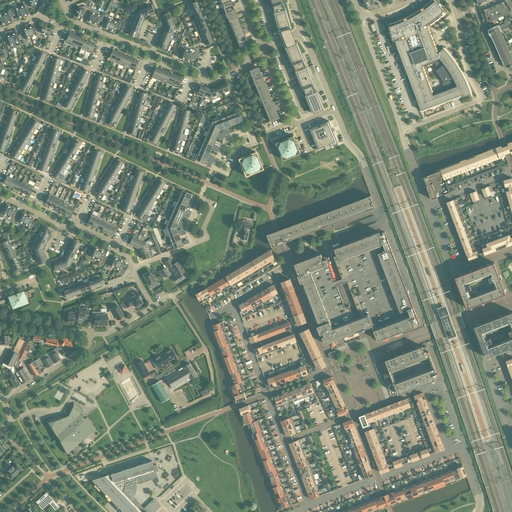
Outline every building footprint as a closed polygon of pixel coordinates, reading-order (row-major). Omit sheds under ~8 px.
[(26,0),(26,1),(29,7),(30,6),(34,8),(37,0),(26,0)] [(232,5),(229,0),(222,3),(224,8),(232,5)] [(268,0),(271,7),(273,7),(274,12),(284,9),(283,4),(285,3),(283,0),(268,0)] [(362,0),(367,9),(368,9),(369,11),(381,7),(379,3),(377,4),(375,0),(362,0)] [(437,44),(436,42),(435,41),(434,39),(433,38),(432,36),(432,34),(431,32),(431,31),(429,31),(427,27),(430,25),(436,21),(441,17),(446,12),(434,0),(432,0),(426,6),(417,12),(408,17),(398,21),(388,24),(393,42),(395,41),(399,52),(399,53),(399,54),(400,55),(400,56),(401,57),(401,58),(401,59),(402,59),(422,111),(452,99),(452,100),(453,100),(453,99),(454,99),(455,99),(456,99),(457,98),(458,98),(458,97),(459,97),(463,95),(463,97),(471,95),(470,91),(469,88),(466,82),(457,64),(452,58),(446,51),(442,46),(441,48),(439,46),(437,44)] [(26,1),(23,2),(24,5),(19,7),(23,17),(23,16),(25,17),(27,16),(27,15),(28,14),(26,8),(29,7),(26,1)] [(191,10),(198,7),(196,1),(193,3),(192,1),(188,3),(191,10)] [(504,3),(499,6),(503,16),(508,13),(509,13),(508,12),(509,11),(504,3)] [(146,8),(149,15),(154,13),(153,9),(155,9),(153,4),(146,8)] [(234,10),(232,5),(224,8),(226,13),(234,10)] [(13,6),(9,8),(13,17),(16,16),(17,19),(18,18),(19,19),(21,18),(22,17),(23,17),(19,7),(14,9),(13,6)] [(86,14),(89,7),(85,6),(82,7),(82,8),(79,7),(78,10),(77,10),(76,12),(76,14),(75,16),(81,18),(83,12),(86,14)] [(499,6),(493,8),(498,18),(503,16),(499,6)] [(92,9),(89,7),(86,14),(89,15),(87,21),(88,22),(90,23),(91,23),(92,23),(96,14),(91,12),(92,9)] [(198,7),(191,10),(193,15),(200,12),(198,7)] [(6,9),(7,10),(2,12),(2,14),(6,23),(7,23),(8,24),(10,23),(11,21),(12,21),(10,18),(13,17),(9,8),(6,9)] [(146,8),(138,11),(144,17),(149,15),(146,8)] [(493,8),(488,11),(490,20),(491,19),(492,21),(492,20),(498,18),(493,8)] [(171,9),(168,11),(164,12),(165,14),(162,16),(164,21),(171,18),(169,13),(172,11),(171,9)] [(284,9),(274,12),(272,13),(278,32),(280,31),(280,34),(290,31),(289,29),(291,28),(286,9),(284,9)] [(236,15),(234,10),(226,13),(228,18),(236,15)] [(490,20),(491,23),(493,22),(492,20),(492,21),(491,19),(490,20),(488,11),(488,10),(482,12),(482,14),(480,14),(482,20),(484,20),(485,21),(490,20)] [(97,11),(96,14),(92,23),(93,23),(93,24),(96,25),(97,25),(98,25),(100,19),(103,20),(105,14),(97,11)] [(134,13),(132,18),(142,22),(144,17),(138,11),(136,14),(134,13)] [(200,12),(193,15),(195,20),(203,17),(200,12)] [(105,14),(103,20),(106,21),(103,27),(104,28),(105,29),(107,30),(108,29),(109,30),(113,20),(114,17),(105,14)] [(236,15),(228,18),(230,23),(238,20),(236,15)] [(194,26),(197,25),(205,22),(203,17),(195,20),(192,21),(194,26)] [(132,18),(130,23),(140,27),(142,22),(132,18)] [(175,26),(171,18),(164,21),(166,26),(175,26)] [(115,21),(113,20),(109,30),(110,30),(110,31),(112,32),(114,31),(114,32),(116,28),(119,30),(122,21),(119,19),(116,21),(115,21)] [(238,20),(230,23),(232,28),(240,25),(238,20)] [(205,22),(197,25),(194,26),(196,31),(207,27),(205,22)] [(510,27),(509,25),(508,22),(499,26),(489,30),(491,36),(492,36),(505,65),(507,64),(508,66),(510,67),(509,68),(511,69),(511,60),(499,32),(510,27)] [(138,32),(140,27),(130,23),(128,28),(138,32)] [(28,27),(27,28),(30,34),(31,37),(36,35),(37,38),(41,36),(38,30),(35,32),(33,25),(32,26),(31,25),(29,26),(28,27)] [(240,25),(232,28),(234,33),(242,30),(240,25)] [(50,30),(41,26),(40,30),(38,30),(41,36),(48,39),(49,35),(48,35),(50,30)] [(175,26),(166,26),(164,31),(171,34),(175,26)] [(207,27),(196,31),(199,36),(209,32),(207,27)] [(23,30),(22,30),(24,36),(21,37),(24,43),(27,42),(26,39),(31,37),(30,34),(27,28),(25,28),(23,28),(23,30)] [(128,28),(126,33),(129,34),(128,34),(136,37),(138,32),(128,28)] [(244,35),(242,30),(234,33),(236,38),(244,35)] [(292,36),(290,31),(280,34),(282,37),(282,39),(285,45),(294,41),(292,36)] [(11,34),(11,35),(14,44),(16,47),(24,43),(21,37),(19,38),(16,32),(15,33),(14,32),(12,33),(11,34)] [(211,37),(209,32),(199,36),(201,41),(203,40),(211,37)] [(69,33),(66,40),(65,40),(64,43),(70,45),(74,35),(69,33)] [(14,44),(11,35),(10,35),(9,34),(6,35),(6,37),(5,37),(8,43),(5,44),(8,52),(11,51),(10,49),(16,47),(14,44)] [(74,35),(70,45),(75,47),(76,45),(79,37),(74,35)] [(244,35),(236,38),(238,43),(246,40),(244,35)] [(169,39),(162,36),(160,41),(170,45),(172,40),(169,39)] [(213,42),(211,37),(203,40),(206,45),(213,42)] [(81,47),(80,49),(85,51),(89,41),(84,39),(81,47)] [(248,45),(246,40),(238,43),(240,48),(248,45)] [(89,41),(85,51),(91,53),(95,43),(89,41)] [(170,45),(160,41),(158,46),(159,47),(158,49),(167,52),(170,45)] [(293,65),(295,71),(305,67),(303,62),(304,61),(303,58),(297,42),(295,43),(294,41),(285,45),(286,47),(284,48),(290,63),(291,66),(293,65)] [(190,48),(185,46),(182,44),(179,50),(182,52),(180,58),(181,59),(183,60),(185,60),(190,48)] [(191,62),(193,56),(196,57),(198,52),(199,51),(190,48),(185,60),(186,60),(187,61),(189,62),(190,62),(191,62)] [(112,50),(109,57),(108,57),(107,60),(113,63),(117,52),(112,50)] [(39,51),(36,57),(43,60),(46,55),(39,51)] [(123,54),(117,52),(113,63),(118,65),(123,54)] [(128,56),(123,54),(118,65),(123,67),(128,56)] [(133,58),(128,56),(123,67),(128,69),(130,66),(133,58)] [(36,57),(34,62),(41,66),(43,60),(36,57)] [(59,66),(61,59),(53,57),(51,63),(59,66)] [(130,66),(128,69),(134,71),(135,67),(136,67),(137,66),(136,65),(138,60),(133,58),(130,66)] [(34,62),(31,67),(38,71),(41,66),(34,62)] [(59,66),(51,63),(50,69),(58,71),(59,66)] [(305,67),(295,71),(294,72),(301,90),(303,89),(312,86),(314,85),(307,66),(305,67)] [(31,67),(28,72),(35,76),(38,71),(31,67)] [(155,67),(153,75),(151,78),(157,80),(161,70),(155,67)] [(251,76),(260,73),(258,67),(249,71),(251,76)] [(90,72),(83,68),(80,74),(87,77),(90,72)] [(161,70),(157,80),(162,82),(166,72),(161,70)] [(28,72),(25,78),(32,82),(35,76),(28,72)] [(166,72),(162,82),(167,84),(171,74),(166,72)] [(262,78),(260,73),(251,76),(253,81),(262,78)] [(87,77),(80,74),(77,79),(84,83),(87,77)] [(102,83),(104,77),(96,74),(95,81),(102,83)] [(176,76),(171,74),(167,84),(172,86),(176,76)] [(181,78),(176,76),(172,86),(178,88),(182,79),(180,79),(181,78)] [(25,78),(22,83),(29,87),(32,82),(25,78)] [(264,83),(262,78),(253,81),(256,86),(264,83)] [(77,79),(74,84),(81,88),(84,83),(77,79)] [(102,83),(95,81),(93,86),(101,89),(102,83)] [(29,87),(22,83),(18,91),(24,93),(25,92),(26,92),(29,87)] [(221,85),(224,92),(231,89),(229,85),(227,86),(226,83),(221,85)] [(264,83),(256,86),(258,91),(266,88),(264,83)] [(81,88),(74,84),(71,90),(78,93),(81,88)] [(133,89),(126,85),(123,91),(130,95),(133,89)] [(202,97),(203,95),(206,87),(200,85),(199,89),(197,88),(196,92),(195,91),(194,94),(202,97)] [(224,92),(221,85),(216,87),(219,95),(224,92)] [(53,89),(45,86),(43,92),(51,94),(53,89)] [(315,91),(312,86),(303,89),(305,95),(304,96),(310,112),(312,111),(313,114),(322,110),(321,107),(323,107),(316,90),(315,91)] [(202,97),(211,101),(211,98),(211,89),(206,87),(203,95),(202,97)] [(211,98),(211,101),(220,97),(219,95),(216,87),(211,89),(211,98)] [(266,88),(258,91),(260,96),(268,93),(266,88)] [(78,93),(71,90),(68,95),(76,99),(78,93)] [(130,95),(123,91),(120,96),(127,100),(130,95)] [(51,94),(43,92),(42,98),(43,99),(43,101),(49,103),(51,94)] [(140,92),(138,98),(146,100),(147,94),(140,92)] [(270,98),(268,93),(260,96),(262,101),(270,98)] [(76,99),(68,95),(66,100),(73,104),(76,99)] [(120,96),(117,101),(124,105),(127,100),(120,96)] [(146,100),(138,98),(136,104),(144,106),(146,100)] [(272,103),(270,98),(262,101),(264,106),(272,103)] [(66,100),(63,105),(58,102),(56,106),(67,111),(68,109),(70,109),(73,104),(66,100)] [(124,105),(117,101),(114,107),(121,110),(124,105)] [(169,102),(166,108),(173,112),(176,106),(169,102)] [(274,108),(272,103),(264,106),(266,111),(274,108)] [(96,106),(88,104),(87,109),(94,112),(96,106)] [(11,106),(8,115),(16,118),(18,112),(16,111),(17,109),(11,106)] [(121,110),(114,107),(112,112),(119,116),(121,110)] [(166,108),(163,113),(170,117),(173,112),(166,108)] [(276,113),(274,108),(266,111),(268,116),(276,113)] [(94,112),(87,109),(85,115),(87,116),(86,118),(92,120),(94,112)] [(181,115),(189,117),(190,111),(183,109),(181,115)] [(112,112),(109,117),(116,121),(119,116),(112,112)] [(238,112),(234,114),(232,114),(237,125),(238,124),(238,123),(242,121),(238,112)] [(170,117),(163,113),(160,119),(167,122),(170,117)] [(278,118),(276,113),(268,116),(270,121),(278,118)] [(230,126),(234,124),(235,125),(237,125),(232,114),(231,114),(227,116),(230,126)] [(8,115),(6,121),(14,123),(16,118),(8,115)] [(227,116),(222,118),(221,119),(225,129),(227,129),(226,127),(230,126),(227,116)] [(116,121),(109,117),(104,125),(110,128),(111,126),(113,127),(116,121)] [(33,119),(29,124),(36,128),(41,121),(35,118),(34,120),(33,119)] [(160,119),(158,124),(165,128),(167,122),(160,119)] [(212,122),(219,130),(223,129),(223,130),(225,129),(221,119),(220,119),(212,122)] [(14,123),(6,121),(4,126),(12,129),(14,123)] [(139,123),(132,121),(130,127),(138,129),(139,123)] [(331,146),(338,143),(329,121),(310,129),(318,151),(326,148),(327,150),(332,148),(331,146)] [(212,122),(209,129),(208,131),(219,135),(219,133),(218,133),(219,130),(212,122)] [(36,128),(29,124),(26,129),(33,134),(36,128)] [(158,124),(155,129),(162,133),(165,128),(158,124)] [(4,126),(2,132),(10,135),(12,129),(4,126)] [(53,127),(50,135),(58,138),(60,132),(58,131),(59,129),(53,127)] [(138,129),(130,127),(128,133),(130,133),(129,135),(135,138),(138,129)] [(26,129),(23,134),(30,139),(33,134),(26,129)] [(155,129),(152,135),(159,138),(162,133),(155,129)] [(208,131),(208,132),(206,136),(215,140),(217,136),(218,137),(219,135),(208,131)] [(10,135),(2,132),(0,138),(8,140),(10,135)] [(30,139),(23,134),(20,139),(27,144),(30,139)] [(50,135),(48,141),(56,144),(58,138),(50,135)] [(152,135),(148,143),(154,145),(155,143),(156,144),(159,138),(152,135)] [(206,136),(204,141),(203,142),(214,147),(214,145),(213,144),(215,140),(206,136)] [(276,143),(283,160),(301,153),(294,136),(287,139),(288,140),(283,142),(283,140),(276,143)] [(71,144),(78,149),(83,141),(77,138),(76,140),(75,139),(71,144)] [(27,144),(20,139),(17,145),(24,149),(27,144)] [(48,141),(46,147),(54,149),(56,144),(48,141)] [(201,148),(210,152),(211,148),(213,149),(214,147),(203,142),(203,143),(201,148)] [(78,149),(71,144),(68,150),(75,154),(78,149)] [(181,146),(173,144),(171,150),(173,150),(172,153),(178,155),(181,146)] [(17,145),(14,150),(20,154),(24,149),(17,145)] [(505,147),(502,148),(501,146),(496,148),(500,158),(505,156),(504,154),(507,153),(505,147)] [(46,147),(44,152),(52,155),(54,149),(46,147)] [(95,147),(92,155),(100,158),(102,152),(100,152),(101,149),(95,147)] [(201,148),(199,153),(198,154),(209,158),(209,157),(208,156),(210,152),(201,148)] [(496,148),(491,150),(495,160),(500,158),(496,148)] [(20,154),(14,150),(10,155),(17,159),(20,154)] [(75,154),(68,150),(65,155),(72,159),(75,154)] [(491,150),(486,152),(490,162),(495,160),(491,150)] [(52,155),(44,152),(42,158),(50,160),(52,155)] [(238,159),(245,176),(262,169),(255,152),(249,154),(249,156),(245,158),(244,156),(238,159)] [(486,152),(481,154),(484,164),(490,162),(486,152)] [(195,160),(199,162),(199,161),(205,164),(206,159),(208,160),(209,158),(198,154),(197,155),(195,154),(193,158),(195,160)] [(481,154),(476,156),(479,166),(484,164),(481,154)] [(72,159),(65,155),(62,160),(69,164),(72,159)] [(100,158),(92,155),(90,161),(98,164),(100,158)] [(476,156),(471,158),(474,167),(479,166),(476,156)] [(50,160),(42,158),(40,164),(48,166),(50,160)] [(113,165),(120,169),(125,161),(119,158),(118,160),(117,159),(113,165)] [(471,158),(466,160),(469,169),(474,167),(471,158)] [(62,160),(59,165),(66,169),(69,164),(62,160)] [(466,160),(461,162),(464,171),(469,169),(466,160)] [(90,161),(88,167),(96,169),(98,164),(90,161)] [(461,162),(456,164),(459,173),(464,171),(461,162)] [(40,164),(38,169),(46,172),(48,166),(40,164)] [(456,164),(451,165),(454,175),(459,173),(456,164)] [(59,165),(56,170),(62,174),(66,169),(59,165)] [(120,169),(113,165),(110,170),(117,174),(120,169)] [(451,165),(445,167),(449,177),(454,175),(451,165)] [(96,169),(88,167),(86,172),(94,175),(96,169)] [(137,167),(134,175),(142,178),(144,172),(142,172),(143,170),(137,167)] [(443,176),(444,179),(449,177),(445,167),(440,169),(442,174),(443,176)] [(427,176),(423,178),(427,185),(426,186),(430,194),(435,192),(432,184),(431,184),(430,181),(443,176),(442,174),(440,169),(436,171),(436,172),(427,176)] [(56,170),(52,175),(51,177),(54,178),(55,177),(59,179),(62,174),(56,170)] [(117,174),(110,170),(107,175),(114,179),(117,174)] [(86,172),(84,178),(92,181),(94,175),(86,172)] [(114,179),(107,175),(104,180),(111,184),(114,179)] [(134,175),(132,181),(140,184),(142,178),(134,175)] [(8,186),(12,178),(7,176),(3,183),(8,186)] [(17,181),(12,178),(8,186),(13,188),(17,181)] [(84,178),(82,184),(90,186),(92,181),(84,178)] [(155,185),(162,189),(167,181),(161,178),(160,180),(158,179),(155,185)] [(504,187),(511,184),(511,178),(503,181),(505,186),(504,187)] [(104,180),(101,185),(107,189),(111,184),(104,180)] [(17,181),(13,188),(18,190),(22,183),(17,181)] [(22,183),(18,190),(23,193),(28,183),(23,181),(22,183)] [(132,181),(130,187),(138,190),(140,184),(132,181)] [(34,186),(28,183),(23,193),(28,195),(31,188),(33,189),(34,186)] [(90,186),(82,184),(80,190),(88,192),(90,186)] [(101,185),(97,190),(104,194),(107,189),(101,185)] [(162,189),(155,185),(152,190),(159,194),(162,189)] [(482,189),(486,200),(492,197),(490,192),(493,191),(491,185),(482,189)] [(138,190),(130,187),(128,192),(136,195),(138,190)] [(104,194),(97,190),(94,195),(101,200),(104,194)] [(159,194),(152,190),(149,195),(156,199),(159,194)] [(182,190),(180,195),(179,196),(190,201),(191,199),(189,199),(191,194),(185,192),(186,191),(182,190)] [(469,200),(472,199),(474,204),(480,202),(476,191),(467,194),(469,200)] [(128,192),(126,198),(134,201),(136,195),(128,192)] [(50,193),(49,196),(45,203),(50,206),(55,196),(50,193)] [(156,199),(149,195),(146,200),(153,204),(156,199)] [(60,198),(55,196),(50,206),(55,208),(60,198)] [(179,198),(177,202),(186,206),(188,202),(189,203),(190,201),(179,196),(179,198)] [(276,231),(274,232),(267,235),(272,247),(279,244),(278,244),(281,243),(284,241),(285,242),(375,208),(370,196),(280,230),(276,231)] [(65,201),(60,198),(55,208),(60,211),(65,201)] [(126,198),(124,204),(132,206),(134,201),(126,198)] [(447,202),(449,208),(459,204),(458,204),(456,199),(447,202)] [(153,204),(146,200),(143,205),(149,209),(153,204)] [(70,203),(65,201),(60,211),(65,213),(68,206),(70,203)] [(177,202),(175,207),(174,208),(185,213),(186,211),(184,210),(186,206),(177,202)] [(3,210),(1,209),(0,210),(0,216),(6,219),(11,207),(10,205),(8,204),(7,205),(6,205),(3,210)] [(132,206),(124,204),(122,210),(130,212),(132,206)] [(449,208),(451,213),(461,209),(459,204),(449,208)] [(149,209),(143,205),(139,210),(146,214),(149,209)] [(73,208),(68,206),(65,213),(70,215),(73,208)] [(12,207),(11,207),(6,219),(14,223),(17,217),(14,216),(17,210),(16,209),(16,208),(13,207),(12,207)] [(174,209),(172,214),(181,218),(183,214),(184,214),(185,213),(174,208),(174,209)] [(451,213),(453,218),(463,214),(461,209),(451,213)] [(146,214),(139,210),(136,215),(141,218),(143,220),(146,214)] [(17,217),(14,223),(17,225),(20,223),(21,223),(23,224),(28,215),(27,215),(26,213),(24,212),(23,213),(22,212),(20,218),(17,217)] [(92,226),(97,216),(92,214),(87,224),(92,226)] [(172,214),(170,218),(169,219),(180,224),(180,222),(179,222),(181,218),(172,214)] [(453,218),(455,224),(465,220),(463,214),(453,218)] [(28,215),(23,224),(27,226),(26,228),(30,231),(34,222),(31,221),(33,217),(32,217),(32,216),(30,215),(28,215)] [(102,218),(97,216),(92,226),(97,228),(102,218)] [(250,224),(251,218),(245,217),(244,222),(243,222),(242,228),(245,228),(244,231),(243,231),(241,239),(245,239),(245,240),(246,240),(247,240),(248,240),(250,232),(249,232),(251,224),(250,224)] [(107,221),(102,218),(97,228),(102,231),(107,221)] [(169,221),(165,228),(176,228),(178,225),(179,226),(180,224),(169,219),(169,221)] [(455,224),(457,229),(467,225),(465,220),(455,224)] [(107,221),(102,231),(107,233),(112,223),(107,221)] [(112,223),(107,233),(112,235),(117,226),(112,223)] [(457,229),(459,234),(469,230),(467,225),(457,229)] [(42,231),(49,235),(52,229),(44,226),(42,231)] [(165,228),(168,236),(169,237),(179,233),(179,231),(177,231),(176,228),(165,228)] [(40,230),(37,235),(47,239),(49,235),(42,231),(40,230)] [(420,326),(384,230),(360,239),(332,250),(328,252),(326,252),(321,254),(310,258),(295,264),(299,275),(298,275),(320,334),(321,334),(325,344),(329,354),(331,359),(337,357),(341,356),(364,347),(364,348),(384,399),(398,393),(398,394),(435,379),(434,376),(438,374),(426,344),(389,358),(387,352),(387,353),(384,346),(385,346),(383,341),(383,340),(382,340),(420,326)] [(459,234),(461,240),(471,236),(469,230),(459,234)] [(179,233),(169,237),(169,238),(171,242),(180,239),(179,235),(180,235),(179,233)] [(134,234),(133,237),(129,244),(134,246),(138,239),(139,236),(134,234)] [(511,243),(508,234),(503,236),(507,246),(511,244),(511,243)] [(37,235),(35,240),(44,244),(47,239),(37,235)] [(461,240),(463,245),(473,241),(471,236),(461,240)] [(503,236),(497,238),(501,248),(507,246),(503,236)] [(497,238),(492,240),(496,250),(501,248),(497,238)] [(73,240),(71,245),(78,248),(81,241),(77,239),(76,241),(73,240)] [(146,243),(138,239),(134,246),(139,249),(146,243)] [(182,243),(180,239),(171,242),(173,249),(184,245),(183,243),(182,243)] [(4,249),(11,245),(8,240),(1,243),(4,249)] [(44,244),(35,240),(31,248),(34,249),(33,249),(42,249),(44,244)] [(492,240),(486,242),(490,252),(496,250),(492,240)] [(139,249),(141,254),(151,250),(151,248),(148,241),(146,243),(139,249)] [(463,245),(465,250),(474,247),(472,242),(473,241),(463,245)] [(490,252),(486,242),(481,245),(484,255),(490,252)] [(11,245),(4,249),(6,254),(14,251),(11,245)] [(71,245),(68,249),(75,253),(78,248),(71,245)] [(95,247),(94,247),(91,253),(88,251),(85,257),(94,261),(95,258),(99,249),(98,248),(96,247),(95,247)] [(465,250),(467,255),(477,251),(476,251),(474,247),(465,250)] [(44,254),(42,249),(33,249),(36,257),(44,254)] [(75,253),(68,249),(66,254),(73,258),(75,253)] [(100,250),(99,249),(95,258),(100,261),(99,264),(102,265),(105,259),(102,258),(105,252),(104,252),(104,250),(101,249),(100,250)] [(151,250),(141,254),(143,259),(153,256),(151,250)] [(271,250),(266,253),(272,263),(277,261),(271,250)] [(14,251),(6,254),(9,260),(16,256),(14,251)] [(477,251),(467,255),(469,260),(479,257),(477,251)] [(266,253),(261,255),(268,266),(272,263),(266,253)] [(46,260),(44,254),(36,257),(39,265),(46,262),(45,260),(46,260)] [(73,258),(66,254),(63,259),(69,266),(73,258)] [(261,255),(257,258),(263,269),(268,266),(261,255)] [(16,256),(9,260),(12,265),(19,262),(16,256)] [(114,257),(114,256),(111,262),(108,261),(105,267),(108,268),(110,265),(115,268),(119,259),(118,258),(118,257),(116,256),(114,257)] [(257,258),(253,261),(259,271),(263,269),(257,258)] [(69,266),(63,259),(58,261),(61,269),(69,266)] [(119,259),(115,268),(120,270),(118,273),(121,275),(124,269),(121,267),(124,261),(123,260),(121,259),(120,259),(119,259)] [(186,271),(180,261),(173,264),(170,259),(165,263),(168,268),(170,267),(176,277),(174,278),(177,283),(183,278),(181,274),(186,271)] [(61,269),(58,261),(53,263),(54,266),(52,267),(54,271),(61,269)] [(253,261),(248,263),(255,274),(259,271),(253,261)] [(23,270),(19,262),(12,265),(14,271),(16,270),(17,272),(23,270)] [(467,308),(506,294),(494,262),(455,277),(467,308)] [(248,263),(244,266),(250,276),(255,274),(248,263)] [(244,266),(240,269),(246,279),(250,276),(244,266)] [(162,278),(168,274),(164,268),(158,272),(162,278)] [(240,269),(235,271),(241,282),(246,279),(240,269)] [(144,274),(143,275),(145,277),(144,278),(146,281),(147,281),(150,285),(156,282),(158,280),(154,274),(152,276),(149,271),(146,273),(144,274)] [(235,271),(231,274),(237,284),(241,282),(235,271)] [(231,274),(226,276),(226,277),(231,285),(232,287),(237,284),(231,274)] [(102,285),(102,284),(105,282),(102,276),(99,277),(98,275),(93,277),(97,287),(102,285)] [(97,287),(93,277),(88,279),(89,281),(91,289),(97,287)] [(221,280),(226,288),(231,285),(226,277),(221,280)] [(277,289),(280,288),(292,284),(290,279),(279,283),(280,286),(277,287),(277,289)] [(221,280),(216,283),(222,292),(221,291),(226,288),(221,280)] [(84,283),(83,281),(78,283),(81,293),(86,291),(84,283)] [(81,293),(78,283),(73,284),(76,294),(81,293)] [(211,286),(217,295),(222,292),(216,283),(211,286)] [(76,294),(73,284),(68,286),(71,296),(76,294)] [(280,288),(282,293),(294,288),(292,284),(280,288)] [(273,285),(268,288),(273,296),(273,295),(278,293),(273,285)] [(62,288),(63,291),(61,292),(63,296),(65,295),(66,298),(71,296),(68,286),(62,288)] [(207,288),(211,297),(216,294),(217,295),(211,286),(207,288)] [(202,291),(201,291),(207,300),(211,297),(207,288),(202,291)] [(273,295),(273,296),(268,288),(264,291),(263,291),(268,298),(269,300),(274,297),(273,295)] [(282,293),(284,297),(295,293),(294,288),(282,293)] [(9,297),(10,301),(8,301),(10,305),(12,304),(13,308),(27,303),(23,291),(9,297)] [(200,300),(201,303),(207,300),(201,291),(196,294),(197,294),(196,295),(199,300),(200,300)] [(263,301),(264,303),(269,300),(268,298),(263,291),(258,294),(263,301)] [(129,297),(130,298),(123,302),(127,308),(132,305),(132,304),(133,303),(135,307),(138,306),(138,307),(141,305),(140,304),(143,303),(140,300),(141,299),(139,297),(136,292),(135,293),(134,292),(131,293),(132,295),(129,297)] [(284,297),(286,302),(297,298),(295,293),(284,297)] [(258,294),(254,297),(258,304),(263,301),(258,294)] [(253,297),(249,300),(253,307),(258,304),(254,297),(253,297)] [(286,302),(288,307),(299,303),(298,299),(297,298),(286,302)] [(249,300),(244,302),(248,310),(249,311),(254,308),(253,307),(249,300)] [(248,310),(244,302),(239,305),(241,309),(239,310),(241,314),(241,315),(248,310)] [(288,307),(289,312),(301,307),(299,303),(288,307)] [(109,309),(109,311),(111,320),(117,318),(117,319),(123,316),(117,304),(109,309)] [(446,305),(437,308),(440,317),(449,314),(446,305)] [(79,309),(78,321),(83,322),(84,317),(88,318),(90,308),(85,307),(79,310),(79,309)] [(289,312),(291,317),(303,312),(301,307),(289,312)] [(78,321),(79,309),(75,309),(75,310),(70,312),(69,312),(67,313),(68,316),(67,322),(73,323),(74,320),(78,321)] [(107,312),(101,312),(101,325),(107,325),(107,321),(111,320),(109,311),(107,311),(107,312)] [(511,311),(474,326),(486,357),(511,347),(511,311)] [(95,325),(101,325),(101,312),(95,312),(93,312),(90,319),(95,321),(95,325)] [(291,317),(293,321),(304,317),(303,312),(291,317)] [(304,317),(293,321),(295,326),(306,322),(304,317)] [(223,322),(213,325),(215,331),(225,327),(223,322)] [(283,325),(281,325),(283,331),(291,328),(289,322),(283,325)] [(279,326),(273,328),(275,334),(283,331),(281,325),(279,326)] [(225,327),(215,331),(217,336),(227,332),(226,333),(224,328),(225,327)] [(267,331),(265,331),(267,337),(275,334),(273,328),(267,331)] [(309,328),(298,334),(300,338),(311,333),(309,328)] [(263,332),(257,334),(260,340),(267,337),(265,331),(263,332)] [(217,336),(219,342),(229,338),(227,332),(217,336)] [(311,333),(300,338),(302,343),(313,338),(311,333)] [(256,335),(249,337),(251,343),(260,340),(257,334),(256,335)] [(294,334),(286,337),(288,343),(290,342),(296,340),(294,334)] [(0,344),(9,344),(9,336),(4,336),(4,338),(0,338),(0,344)] [(47,337),(46,341),(45,343),(58,346),(60,343),(63,346),(65,344),(71,348),(74,344),(71,342),(72,341),(70,339),(69,341),(64,337),(61,341),(47,337)] [(286,337),(278,340),(280,346),(286,344),(288,343),(286,337)] [(219,342),(221,347),(231,343),(229,338),(219,342)] [(313,338),(302,343),(304,348),(315,342),(313,338)] [(18,354),(25,342),(25,341),(21,340),(15,352),(10,350),(2,365),(8,368),(10,370),(13,365),(18,354)] [(278,340),(270,343),(272,349),(274,348),(280,346),(278,340)] [(25,342),(18,354),(19,354),(19,353),(25,356),(31,345),(25,342)] [(315,342),(304,348),(306,352),(317,347),(315,342)] [(231,343),(221,347),(223,352),(232,349),(230,344),(231,343)] [(270,343),(262,346),(264,352),(270,350),(272,349),(270,343)] [(262,346),(254,349),(256,355),(262,353),(264,352),(262,346)] [(50,351),(47,353),(54,363),(60,359),(58,355),(63,351),(57,347),(54,349),(56,352),(52,355),(50,351)] [(317,347),(306,352),(309,357),(320,352),(317,347)] [(171,349),(155,358),(159,365),(157,367),(158,369),(176,358),(171,349)] [(232,349),(223,352),(225,358),(235,354),(235,353),(234,354),(232,349)] [(320,352),(309,357),(311,362),(322,356),(320,352)] [(40,357),(38,359),(41,364),(44,363),(47,367),(54,363),(47,353),(44,355),(46,358),(43,361),(40,357)] [(225,358),(227,363),(237,359),(235,354),(225,358)] [(322,356),(311,362),(313,366),(324,361),(322,356)] [(38,359),(28,365),(35,376),(39,374),(35,367),(36,366),(34,364),(36,363),(38,366),(41,364),(38,359)] [(237,359),(227,363),(229,368),(239,364),(238,365),(236,360),(237,359)] [(142,360),(135,364),(142,378),(149,374),(142,360)] [(324,361),(313,366),(315,371),(325,367),(326,365),(324,361)] [(197,376),(190,363),(166,377),(173,389),(197,376)] [(229,368),(231,374),(241,370),(239,364),(229,368)] [(299,366),(299,367),(303,376),(308,373),(304,364),(299,366)] [(13,365),(10,370),(14,374),(21,384),(25,382),(21,374),(18,377),(15,372),(17,371),(13,365)] [(118,368),(121,374),(128,370),(125,365),(118,368)] [(294,369),(297,378),(303,376),(299,367),(294,369)] [(9,377),(11,380),(10,381),(14,388),(20,384),(16,378),(15,378),(13,374),(14,374),(10,370),(8,368),(6,370),(10,377),(9,377)] [(17,372),(17,371),(15,372),(18,377),(21,374),(25,382),(30,379),(23,368),(17,372)] [(292,380),(297,378),(294,369),(289,371),(292,380)] [(231,374),(233,379),(243,375),(241,370),(231,374)] [(284,373),(287,382),(292,380),(289,371),(284,373)] [(278,375),(281,384),(287,382),(284,373),(278,375)] [(231,385),(231,386),(240,382),(244,381),(242,376),(243,375),(233,379),(235,384),(231,385)] [(276,386),(281,384),(278,375),(273,377),(276,386)] [(276,386),(273,377),(266,380),(265,380),(267,384),(269,384),(271,388),(276,386)] [(324,387),(334,382),(332,377),(328,378),(328,377),(320,380),(324,387)] [(231,386),(233,391),(243,387),(241,382),(244,381),(240,382),(231,386)] [(163,403),(170,399),(160,382),(153,386),(163,403)] [(336,387),(334,382),(324,387),(326,391),(336,387)] [(305,385),(309,396),(314,394),(310,383),(305,385)] [(300,387),(304,398),(309,396),(305,385),(300,387)] [(235,396),(235,397),(244,393),(242,388),(243,387),(233,391),(235,396)] [(295,389),(299,400),(304,398),(300,387),(295,389)] [(339,391),(336,387),(326,391),(328,396),(339,391)] [(295,389),(290,391),(294,402),(299,400),(295,389)] [(290,391),(285,393),(289,404),(294,402),(290,391)] [(331,401),(341,396),(339,391),(328,396),(331,401)] [(244,393),(235,397),(237,402),(246,398),(244,393)] [(289,404),(285,393),(279,395),(284,406),(289,404)] [(423,393),(415,396),(417,401),(425,398),(423,393)] [(284,406),(279,395),(274,397),(276,401),(274,402),(276,408),(284,406)] [(343,401),(341,396),(331,401),(333,406),(343,401)] [(425,398),(417,401),(419,406),(427,403),(425,398)] [(407,399),(402,401),(405,409),(410,406),(408,402),(407,399)] [(335,411),(346,406),(343,401),(333,406),(335,411)] [(402,401),(396,403),(399,411),(405,409),(402,401)] [(54,418),(46,420),(51,428),(50,428),(55,436),(57,435),(61,440),(59,442),(65,452),(65,451),(67,454),(76,446),(82,442),(81,441),(96,428),(92,424),(93,423),(88,417),(84,419),(80,414),(83,412),(74,402),(67,414),(69,416),(63,421),(62,420),(59,416),(54,417),(54,418)] [(396,403),(391,405),(394,413),(399,411),(396,403)] [(427,403),(419,406),(421,411),(429,408),(427,403)] [(249,405),(240,409),(242,414),(246,412),(252,410),(251,410),(249,405)] [(391,405),(386,407),(389,415),(394,413),(391,405)] [(348,411),(346,406),(335,411),(338,417),(345,415),(346,414),(345,413),(348,411)] [(386,407),(380,409),(383,417),(389,415),(386,407)] [(429,408),(421,411),(423,416),(431,413),(429,408)] [(380,409),(375,411),(378,419),(383,417),(380,409)] [(242,414),(244,419),(254,416),(252,410),(246,412),(242,414)] [(375,411),(370,413),(373,421),(378,419),(375,411)] [(370,413),(364,415),(367,423),(373,421),(370,413)] [(431,413),(423,416),(425,421),(432,418),(431,413)] [(364,415),(360,417),(366,432),(370,430),(367,423),(364,415)] [(246,425),(250,423),(259,420),(256,421),(254,416),(244,419),(246,425)] [(283,426),(294,422),(292,417),(281,421),(283,426)] [(432,418),(425,421),(426,426),(434,423),(432,418)] [(343,429),(354,425),(352,419),(348,421),(341,424),(343,429)] [(259,420),(250,423),(252,429),(262,425),(261,425),(259,420)] [(296,427),(294,422),(283,426),(285,431),(296,427)] [(434,423),(426,426),(428,431),(436,428),(434,423)] [(252,429),(254,434),(264,430),(262,425),(252,429)] [(356,430),(354,425),(343,429),(345,434),(346,434),(346,433),(356,430)] [(296,427),(285,431),(287,437),(291,435),(298,432),(296,427)] [(436,428),(428,431),(430,436),(438,433),(436,428)] [(370,430),(366,432),(367,437),(375,434),(373,429),(370,430)] [(254,434),(256,439),(265,436),(263,431),(264,430),(254,434)] [(346,434),(348,439),(349,438),(358,435),(356,430),(346,433),(346,434)] [(438,433),(430,436),(432,441),(440,438),(438,433)] [(375,434),(367,437),(369,442),(377,439),(375,434)] [(351,443),(360,440),(358,435),(349,438),(348,439),(350,444),(351,443)] [(256,439),(258,445),(268,441),(267,441),(265,436),(256,439)] [(440,438),(432,441),(434,447),(442,444),(440,438)] [(291,448),(301,445),(302,445),(300,439),(294,442),(289,443),(291,448)] [(377,439),(369,442),(371,447),(379,444),(377,439)] [(362,445),(360,440),(351,443),(353,448),(362,445)] [(268,441),(258,445),(260,450),(270,446),(268,441)] [(379,444),(371,447),(373,452),(381,449),(379,444)] [(442,444),(434,447),(436,452),(444,449),(442,444)] [(291,448),(293,453),(303,450),(301,445),(291,448)] [(353,448),(351,449),(353,454),(364,450),(362,445),(353,448)] [(260,450),(262,455),(272,451),(271,452),(269,447),(270,446),(260,450)] [(293,453),(295,458),(305,455),(306,455),(304,449),(303,450),(293,453)] [(381,449),(373,452),(375,457),(383,454),(381,449)] [(427,449),(421,451),(423,457),(429,454),(428,452),(427,449)] [(353,454),(355,459),(365,455),(364,450),(353,454)] [(272,451),(262,455),(264,461),(274,457),(272,451)] [(417,453),(410,455),(413,461),(419,458),(417,453)] [(383,454),(375,457),(377,462),(385,459),(383,454)] [(295,458),(297,464),(307,460),(305,455),(295,458)] [(365,455),(355,459),(357,464),(359,463),(367,460),(365,455)] [(274,457),(264,461),(266,466),(276,462),(274,457)] [(297,464),(299,469),(310,465),(308,459),(307,460),(297,464)] [(385,459),(377,462),(379,467),(387,464),(385,459)] [(400,459),(393,462),(394,462),(395,465),(396,467),(402,465),(400,459)] [(154,499),(144,508),(133,497),(134,496),(135,494),(136,492),(136,490),(137,488),(137,486),(137,484),(157,478),(155,471),(158,470),(156,465),(154,466),(152,460),(149,461),(148,460),(140,462),(141,464),(135,466),(134,464),(127,467),(127,468),(121,470),(121,468),(113,471),(114,473),(107,475),(104,472),(100,476),(100,477),(92,480),(95,483),(94,485),(99,491),(101,489),(105,494),(104,495),(109,501),(111,500),(115,504),(114,506),(119,511),(121,510),(122,511),(154,511),(161,506),(154,499)] [(357,464),(359,469),(369,465),(367,460),(359,463),(357,464)] [(7,462),(1,467),(7,473),(6,474),(11,479),(11,478),(12,479),(16,475),(16,474),(21,469),(17,464),(13,467),(12,466),(11,467),(7,462)] [(276,462),(266,466),(268,471),(277,468),(275,463),(276,462)] [(387,464),(379,467),(381,473),(389,470),(387,464)] [(299,469),(301,474),(312,470),(310,465),(299,469)] [(369,465),(359,469),(361,474),(371,470),(369,465)] [(457,467),(459,473),(461,477),(466,475),(462,465),(457,467)] [(457,468),(452,470),(455,479),(461,477),(459,473),(457,467),(457,468)] [(268,471),(270,477),(279,473),(277,468),(268,471)] [(312,470),(301,474),(303,479),(314,475),(312,470)] [(371,470),(361,474),(363,480),(373,476),(371,470)] [(446,471),(450,481),(455,479),(452,470),(447,472),(446,471)] [(441,473),(445,483),(450,481),(446,471),(441,473)] [(279,473),(270,477),(272,482),(281,479),(279,473)] [(436,475),(439,485),(445,483),(441,473),(436,475)] [(314,475),(303,479),(305,484),(314,480),(316,480),(314,475)] [(430,477),(434,487),(439,485),(436,475),(435,475),(436,476),(431,478),(430,477)] [(425,479),(429,489),(434,487),(430,477),(425,479)] [(272,482),(274,487),(283,484),(281,479),(272,482)] [(425,480),(420,482),(423,491),(429,489),(425,479),(425,480)] [(305,484),(307,489),(316,485),(314,480),(305,484)] [(414,483),(418,493),(423,491),(420,482),(415,484),(414,483)] [(414,483),(409,485),(413,495),(418,493),(414,483)] [(283,484),(274,487),(276,493),(286,489),(285,489),(283,484)] [(307,489),(309,494),(317,491),(319,490),(317,485),(316,485),(307,489)] [(404,487),(407,497),(413,495),(409,485),(404,487)] [(404,487),(398,489),(402,499),(407,497),(404,487)] [(276,493),(278,498),(288,494),(286,489),(276,493)] [(393,491),(397,501),(402,499),(398,489),(399,490),(394,492),(393,491)] [(388,494),(381,496),(383,501),(386,500),(387,501),(390,500),(391,504),(392,504),(392,503),(397,501),(393,491),(387,493),(388,494)] [(59,507),(53,500),(49,495),(46,492),(36,502),(38,505),(42,510),(49,504),(55,510),(59,507)] [(288,494),(278,498),(280,503),(290,499),(288,494)] [(381,496),(375,498),(379,508),(384,506),(385,506),(391,504),(390,500),(387,501),(386,500),(383,501),(381,496)] [(370,500),(374,510),(379,508),(375,498),(370,500)] [(290,499),(280,503),(282,509),(292,505),(290,499)] [(365,502),(369,511),(374,510),(370,500),(365,502)] [(360,504),(359,504),(362,511),(368,511),(369,511),(365,502),(365,503),(360,505),(360,504)]
